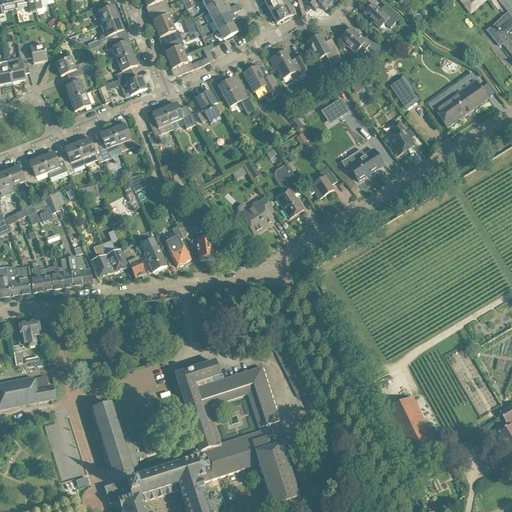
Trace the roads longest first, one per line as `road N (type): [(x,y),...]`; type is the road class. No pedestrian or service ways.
road 1 (residential): [(275,267),(511,106)]
road 2 (residential): [(0,314),(275,267)]
road 3 (unclassified): [(275,267),(395,511)]
